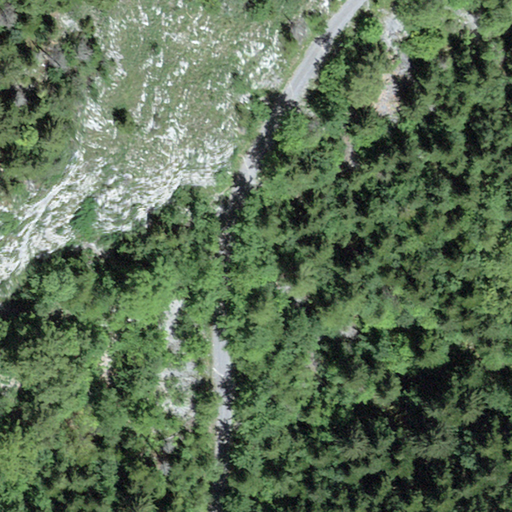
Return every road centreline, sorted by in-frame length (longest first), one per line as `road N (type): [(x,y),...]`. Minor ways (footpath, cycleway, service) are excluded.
road 1 (track): [(223,257),(236,197),(264,133),(356,0)]
road 2 (track): [(213,511),(222,440),(223,257)]
